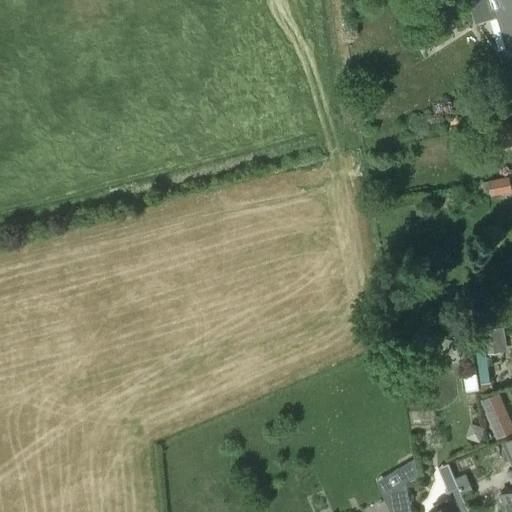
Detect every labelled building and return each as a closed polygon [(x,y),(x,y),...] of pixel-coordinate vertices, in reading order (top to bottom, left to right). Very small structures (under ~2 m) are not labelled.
[(511,0),(467,0),(475,23),(497,17),(507,50),(511,48),(511,0)] [(511,145),(511,123),(492,127),(497,148),(511,145)] [(511,191),(509,177),(482,183),(483,192),(489,191),(490,195),(511,191)] [(508,351),(504,328),(485,330),(488,354),(508,351)] [(478,391),(481,391),(493,390),(492,382),(489,382),(482,333),(474,334),(482,383),(478,384),(478,391)] [(445,339),(444,349),(467,353),(468,344),(445,339)] [(487,412),(500,406),(495,395),(482,401),(487,412)] [(511,432),(506,421),(493,426),(498,438),(511,432)] [(511,511),(511,467),(508,470),(511,479),(511,487),(500,493),(501,495),(500,497),(503,503),(505,504),(508,511),(511,511)] [(392,511),(410,508),(406,487),(389,494),(392,511)] [(468,511),(458,488),(447,492),(452,503),(432,511),(468,511)]
